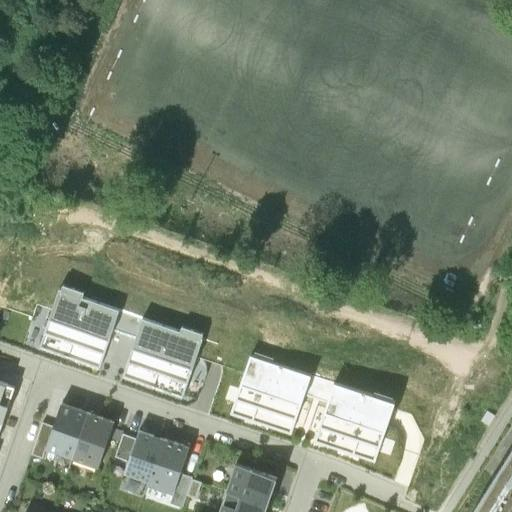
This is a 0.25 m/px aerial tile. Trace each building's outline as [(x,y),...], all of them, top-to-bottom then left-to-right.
[(123,375),(183,395),(204,335),(203,334),(205,330),(184,322),(182,327),(84,294),(86,289),(65,282),(63,287),(60,286),(40,346),(100,367),(114,328),(136,336),(123,375)] [(275,355),(256,348),(255,352),(252,351),(231,411),(292,432),(305,393),(328,401),(314,440),(375,461),(396,400),(392,399),(394,395),(375,389),(374,393),(273,358),(275,355)] [(16,388),(0,382),(0,419),(4,420),(16,388)] [(62,403),(47,447),(74,456),(89,412),(62,403)] [(89,412),(74,456),(99,465),(115,420),(89,412)] [(140,429),(125,471),(150,479),(164,437),(140,429)] [(164,437),(150,479),(149,482),(174,491),(190,446),(164,437)] [(511,511),(511,446),(471,511),(511,511)] [(278,476),(237,462),(228,488),(269,503),(278,476)] [(265,511),(269,503),(228,488),(219,511),(265,511)]
